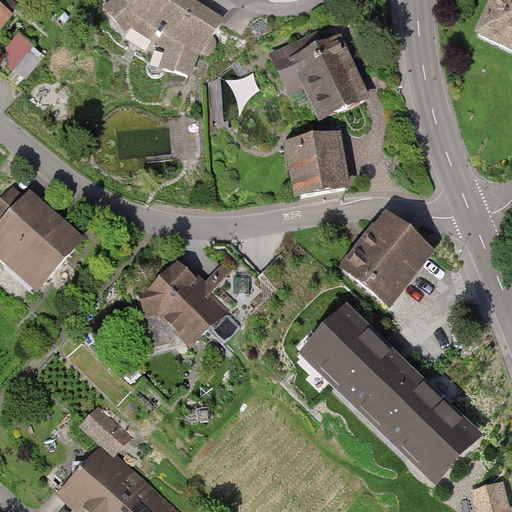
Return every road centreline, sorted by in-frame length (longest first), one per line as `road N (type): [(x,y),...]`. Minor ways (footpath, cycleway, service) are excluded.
road 1 (residential): [(0,127),(113,209),(158,222),(199,229),(385,210),(473,216)]
road 2 (tertiary): [(418,0),(432,106),(473,216)]
